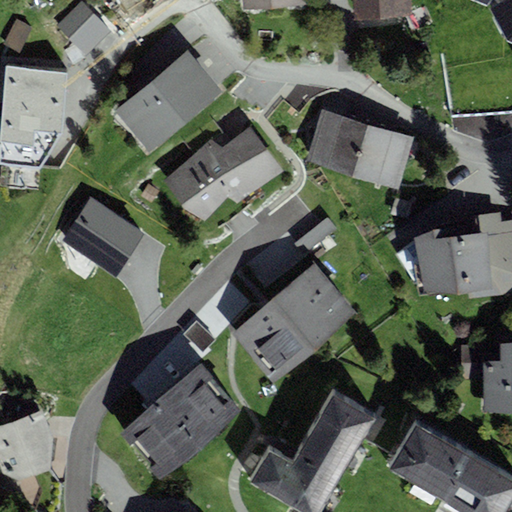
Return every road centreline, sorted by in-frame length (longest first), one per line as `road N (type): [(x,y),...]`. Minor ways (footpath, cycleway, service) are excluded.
road 1 (residential): [(57,158),(118,49),(190,1),(244,66),(352,82),(453,145),(492,151),(511,144)]
road 2 (residential): [(78,511),(79,449),(108,390),(198,295),(298,208)]
